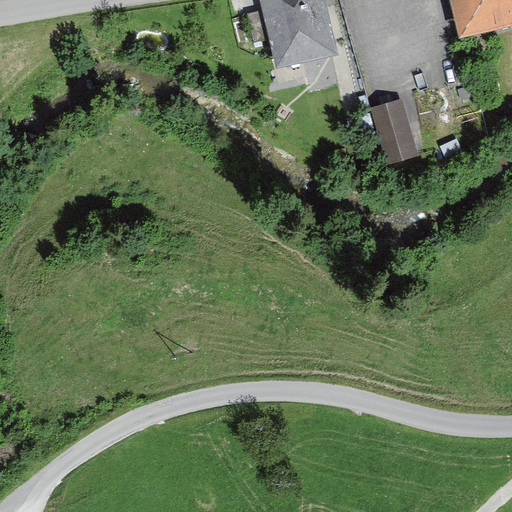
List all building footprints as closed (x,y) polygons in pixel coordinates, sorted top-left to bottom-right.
[(258,0),(271,74),(333,64),(321,0),(258,0)] [(511,0),(446,0),(454,40),(511,28),(511,0)] [(328,86),(312,89),(316,113),(332,110),(328,86)] [(401,109),(371,115),(383,169),(413,162),(401,109)] [(330,168),(352,166),(349,117),(327,118),(330,168)]
